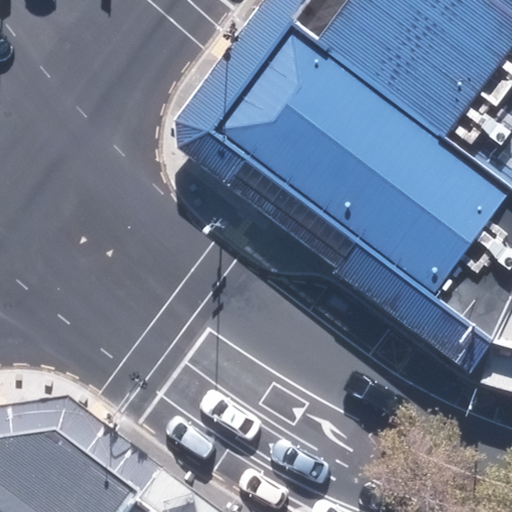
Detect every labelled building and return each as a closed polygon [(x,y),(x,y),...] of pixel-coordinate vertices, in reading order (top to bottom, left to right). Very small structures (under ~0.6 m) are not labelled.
[(317,0),(271,0),(186,114),(187,143),(484,368),(509,332),(226,123),(308,12),(317,0)] [(511,0),(359,0),(334,33),(308,12),(226,123),(509,332),(511,324),(511,0)] [(511,332),(509,332),(492,375),(511,380),(511,332)] [(0,437),(57,430),(141,492),(138,501),(152,511),(238,511),(67,395),(0,405),(0,437)] [(129,511),(138,501),(141,492),(57,430),(0,437),(0,511),(129,511)] [(152,511),(138,501),(129,511),(152,511)]
